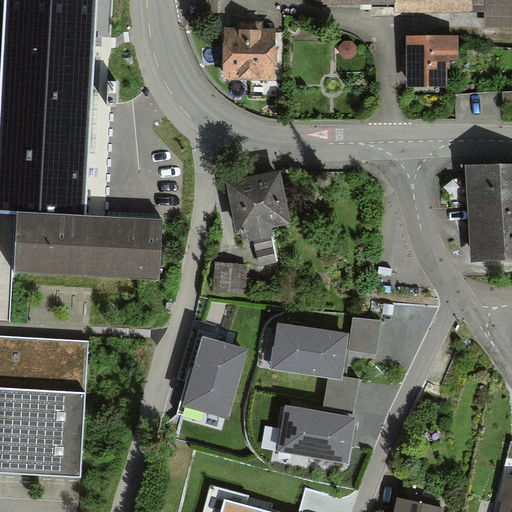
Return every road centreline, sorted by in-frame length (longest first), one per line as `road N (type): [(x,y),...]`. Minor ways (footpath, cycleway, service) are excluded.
road 1 (tertiary): [(160,0),(185,87),(234,134),(299,145),(409,139)]
road 2 (residential): [(459,297),(359,511)]
road 3 (residential): [(409,139),(421,225),(459,297)]
